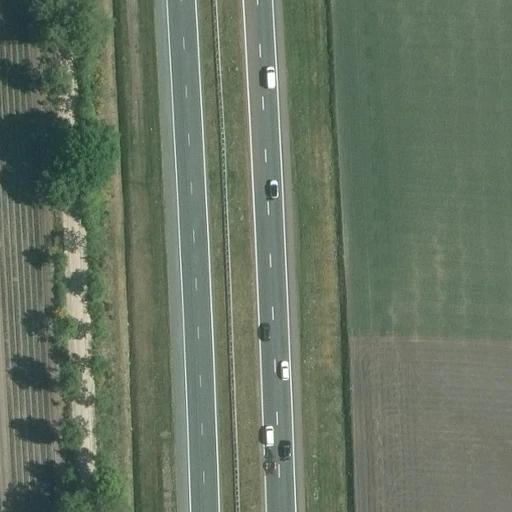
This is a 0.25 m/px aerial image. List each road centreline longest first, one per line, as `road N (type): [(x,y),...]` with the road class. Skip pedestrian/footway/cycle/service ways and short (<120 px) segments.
road 1 (track): [(85,511),(58,0)]
road 2 (motorway): [(280,511),(255,0)]
road 3 (motorway): [(181,0),(204,511)]
